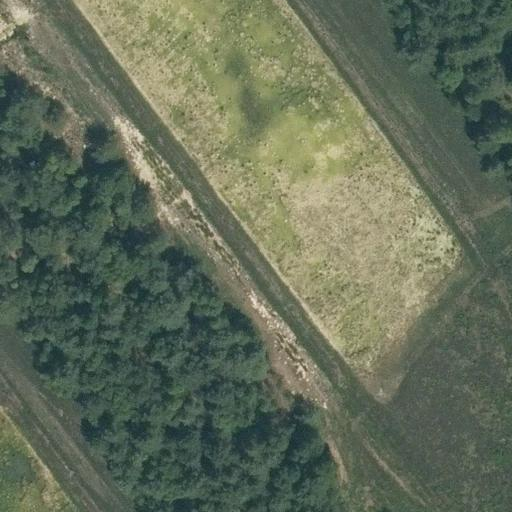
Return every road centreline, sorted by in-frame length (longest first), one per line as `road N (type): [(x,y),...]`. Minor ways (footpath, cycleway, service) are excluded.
road 1 (track): [(60,0),(449,511)]
road 2 (track): [(326,0),(511,250)]
road 3 (track): [(0,397),(87,511)]
